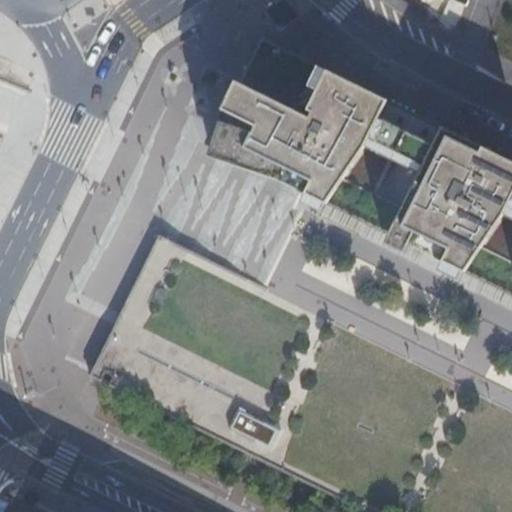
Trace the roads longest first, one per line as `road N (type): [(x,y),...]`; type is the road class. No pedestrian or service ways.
road 1 (motorway): [(511,366),(0,144)]
road 2 (motorway): [(0,302),(447,511)]
road 3 (secondary): [(0,283),(82,99)]
road 4 (secondary): [(354,0),(511,102)]
road 5 (tertiary): [(4,449),(127,511)]
road 6 (secondary): [(82,99),(123,34),(164,0)]
